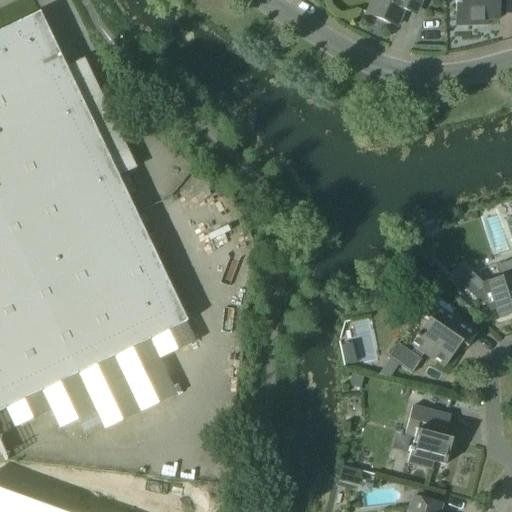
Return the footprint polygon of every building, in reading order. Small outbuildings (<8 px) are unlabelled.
[(373,0),(367,14),(396,27),(404,9),(417,15),(423,0),(373,0)] [(511,0),(455,0),(456,26),(477,25),(477,20),(498,20),(498,14),(511,13),(511,0)] [(40,13),(0,31),(0,412),(42,392),(51,410),(67,403),(59,385),(188,323),(40,13)] [(501,279),(483,285),(467,269),(456,280),(481,305),(488,302),(490,309),(491,308),(492,311),(497,309),(500,319),(511,314),(511,262),(498,267),(501,279)] [(442,283),(423,264),(416,272),(434,291),(442,283)] [(398,344),(388,358),(412,375),(422,360),(420,359),(425,353),(445,367),(461,343),(468,348),(477,335),(450,317),(455,310),(432,294),(418,314),(428,321),(419,334),(418,334),(415,337),(416,338),(412,344),(416,346),(411,353),(398,344)] [(352,321),(360,363),(379,360),(371,317),(352,321)] [(352,375),(349,386),(360,389),(363,378),(352,375)] [(412,407),(405,435),(414,437),(411,448),(409,448),(408,452),(410,452),(407,464),(432,470),(434,462),(445,465),(452,440),(445,438),(450,417),(412,407)] [(8,424),(1,427),(5,434),(12,431),(8,424)] [(57,511),(0,491),(0,511),(57,511)] [(439,511),(442,505),(412,497),(408,511),(439,511)]
